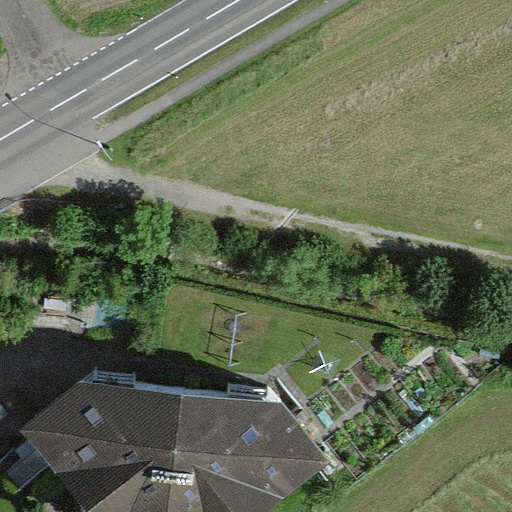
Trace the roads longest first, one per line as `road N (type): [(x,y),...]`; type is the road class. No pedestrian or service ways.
road 1 (track): [(511,270),(115,187),(18,123)]
road 2 (primary): [(227,0),(0,134)]
